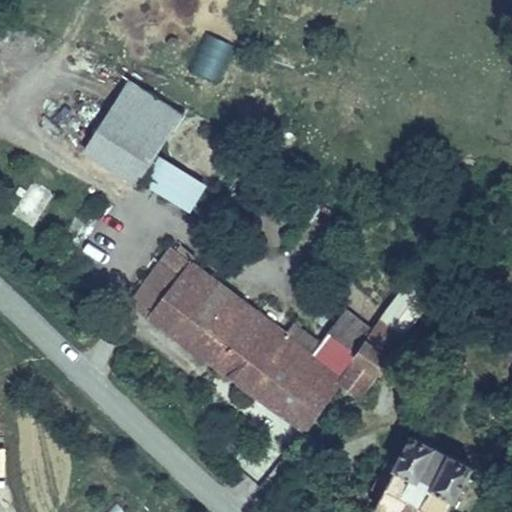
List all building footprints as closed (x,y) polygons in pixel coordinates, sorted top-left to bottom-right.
[(213,82),(232,45),(204,31),(186,67),(213,82)] [(124,85),(85,155),(133,184),(137,178),(184,206),(197,183),(151,153),(173,112),(124,85)] [(491,194),(464,176),(446,209),(469,223),(491,194)] [(413,192),(385,232),(395,236),(423,199),(413,192)] [(135,306),(146,316),(190,261),(164,241),(130,284),(143,294),(135,306)] [(190,261),(146,316),(176,339),(219,284),(190,261)] [(405,275),(374,317),(397,333),(431,287),(410,272),(405,275)] [(219,284),(176,339),(234,384),(275,329),(219,284)] [(340,305),(331,318),(358,338),(369,324),(340,305)] [(369,324),(331,374),(355,391),(397,333),(374,317),(369,324)] [(275,329),(234,384),(290,430),(331,374),(358,338),(331,318),(317,339),(308,331),(298,346),(275,329)] [(426,357),(423,384),(453,385),(455,359),(426,357)] [(386,511),(445,511),(471,458),(405,423),(386,460),(374,454),(359,481),(370,488),(363,499),(386,511)] [(126,511),(117,501),(104,511),(126,511)]
